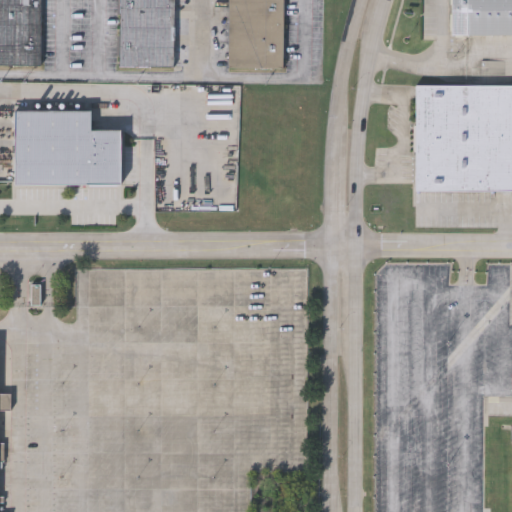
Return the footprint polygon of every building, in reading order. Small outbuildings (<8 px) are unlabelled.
[(0,0),(0,64),(40,64),(39,0),(0,0)] [(118,0),(118,65),(174,65),(174,0),(118,0)] [(227,0),(227,65),(281,66),(281,0),(227,0)] [(511,0),(511,33),(452,33),(451,0),(511,0)] [(73,70),(93,70),(93,45),(73,45),(73,70)] [(511,83),(511,190),(414,190),(415,83),(511,83)] [(13,181),(15,107),(94,108),(93,124),(122,125),(121,183),(13,181)] [(0,406),(10,406),(10,390),(0,390),(0,406)]
